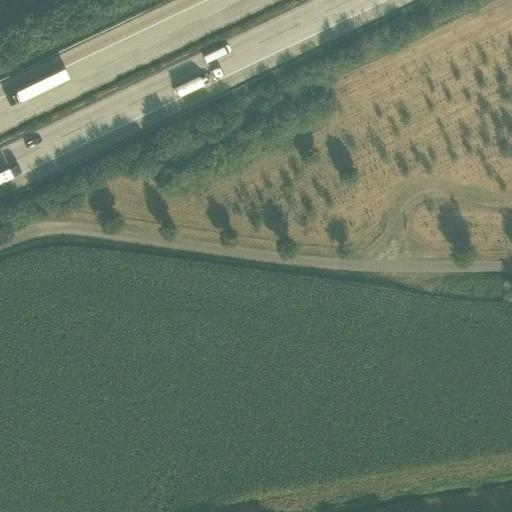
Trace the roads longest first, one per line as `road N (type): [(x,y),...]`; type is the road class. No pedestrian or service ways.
road 1 (unclassified): [(0,247),(55,229),(348,266),(511,266)]
road 2 (motorway): [(0,171),(352,0)]
road 3 (motorway): [(244,0),(0,115)]
